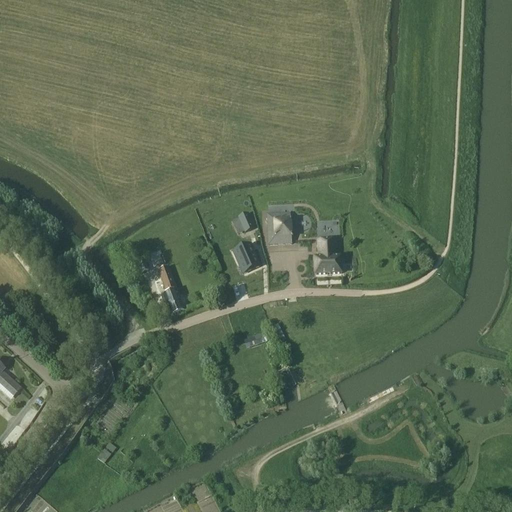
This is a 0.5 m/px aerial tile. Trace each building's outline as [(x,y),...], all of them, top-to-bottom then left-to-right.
[(254,229),(247,214),(238,218),(245,233),(254,229)] [(277,214),(267,215),(268,246),(291,245),(290,221),(286,221),(286,214),(277,214)] [(314,258),(315,277),(341,276),(341,259),(336,259),(336,241),(318,242),(318,250),(318,258),(314,258)] [(243,275),(248,273),(259,268),(248,244),(233,251),(240,268),(243,275)] [(145,262),(138,264),(142,274),(149,271),(145,262)] [(171,317),(184,312),(177,291),(168,268),(159,272),(167,295),(163,297),(171,317)] [(279,325),(273,328),(278,339),(284,336),(279,325)] [(249,339),(251,347),(268,342),(265,334),(249,339)] [(0,385),(14,398),(22,391),(15,384),(3,374),(6,371),(0,365),(0,385)] [(104,464),(113,454),(107,449),(99,459),(104,464)]
